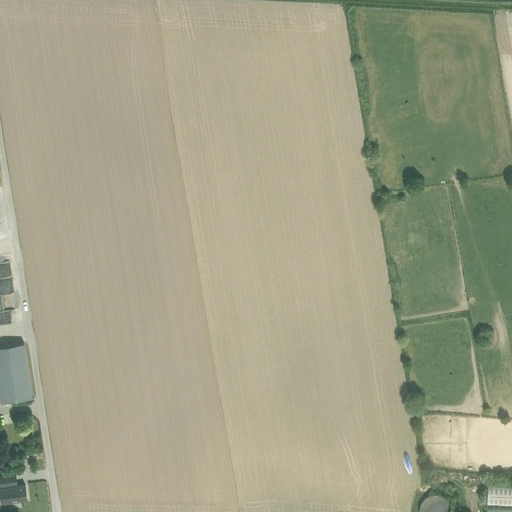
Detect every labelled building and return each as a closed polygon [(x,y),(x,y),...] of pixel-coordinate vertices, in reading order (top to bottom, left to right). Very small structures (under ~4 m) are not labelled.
[(24,343),(1,346),(9,401),(33,397),(24,343)] [(9,401),(1,346),(0,346),(0,396),(1,402),(9,401)] [(0,474),(0,502),(27,501),(26,483),(18,484),(17,474),(0,474)] [(511,483),(488,483),(487,505),(511,506),(511,483)] [(435,495),(431,496),(427,498),(424,501),(422,505),(421,509),(420,511),(452,511),(453,511),(452,507),(450,503),(447,500),(444,497),(440,496),(435,495)]
